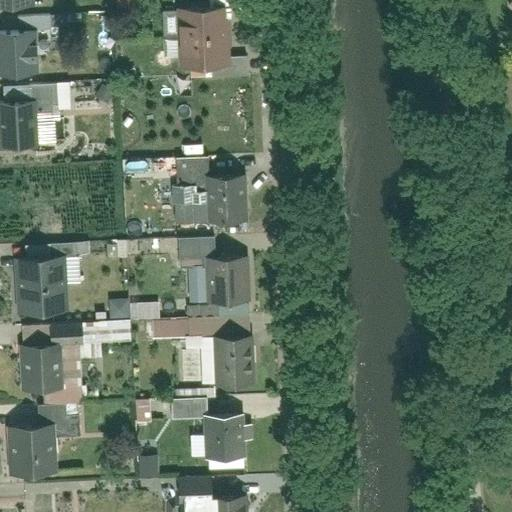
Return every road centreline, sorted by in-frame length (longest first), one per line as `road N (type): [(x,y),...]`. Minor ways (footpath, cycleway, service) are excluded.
road 1 (residential): [(450,0),(475,511)]
road 2 (residential): [(301,511),(283,0)]
